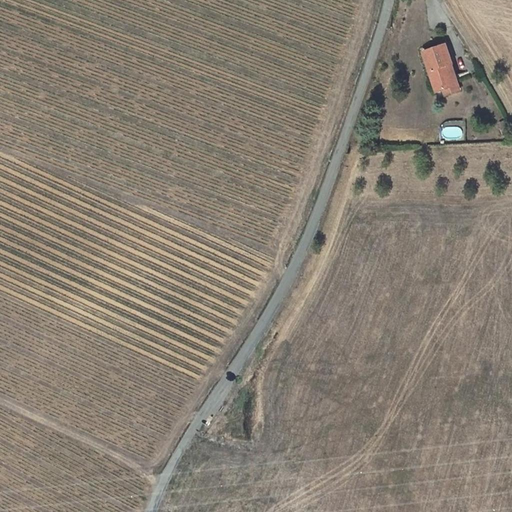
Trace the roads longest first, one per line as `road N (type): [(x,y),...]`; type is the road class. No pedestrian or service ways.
road 1 (unclassified): [(153,511),(190,435),(295,263),(388,0)]
road 2 (track): [(511,114),(439,0)]
